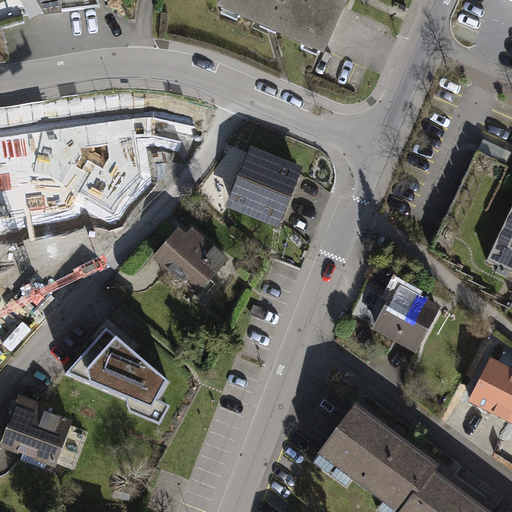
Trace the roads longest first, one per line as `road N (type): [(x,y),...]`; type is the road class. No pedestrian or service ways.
road 1 (residential): [(234,511),(378,146)]
road 2 (residential): [(0,388),(179,191),(246,91)]
road 3 (residential): [(0,79),(141,63),(246,91)]
road 4 (residential): [(378,146),(440,0)]
road 5 (residential): [(246,91),(378,146)]
